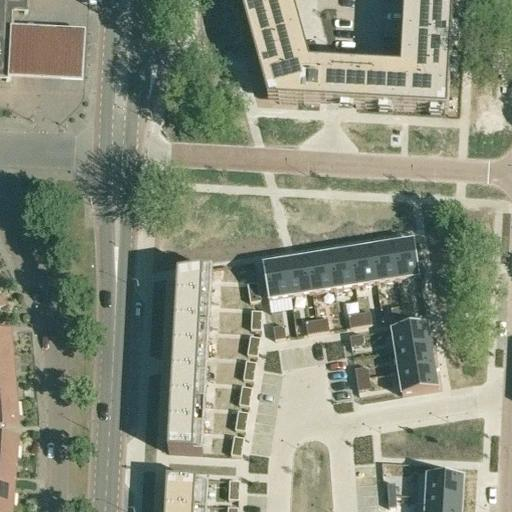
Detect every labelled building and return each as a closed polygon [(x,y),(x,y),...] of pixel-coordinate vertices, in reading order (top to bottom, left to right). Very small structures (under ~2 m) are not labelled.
[(10,14),(13,14),(13,12),(23,12),(23,15),(27,15),(27,12),(25,11),(25,0),(0,0),(0,79),(5,80),(5,83),(9,83),(9,82),(9,79),(7,79),(9,32),(12,32),(12,28),(9,28),(10,14)] [(239,0),(255,55),(265,92),(275,90),(279,105),(297,106),(320,108),(340,109),(354,110),(356,110),(379,111),(394,112),(430,114),(445,115),(448,115),(450,77),(451,62),(452,45),(452,30),(453,14),(454,0),(405,0),(402,72),(311,67),(292,0),(239,0)] [(87,32),(12,28),(12,32),(9,32),(7,79),(9,79),(9,82),(84,86),(87,32)] [(394,247),(392,248),(398,284),(420,280),(414,244),(394,247)] [(373,251),(371,251),(376,287),(398,284),(392,248),(373,251)] [(351,254),(349,254),(355,291),(376,287),(371,251),(351,254)] [(330,257),(328,258),(334,294),(355,291),(349,254),(330,257)] [(309,261),(307,261),(313,297),(334,294),(328,258),(309,261)] [(305,262),(285,265),(291,301),(313,297),(307,261),(305,262)] [(265,268),(263,268),(269,304),(291,301),(285,265),(265,268)] [(178,278),(177,303),(211,305),(213,273),(178,278)] [(257,286),(247,288),(249,297),(259,295),(257,286)] [(259,295),(249,297),(250,306),(261,304),(259,295)] [(177,303),(175,328),(210,331),(211,305),(177,303)] [(410,308),(402,310),(404,322),(412,321),(410,308)] [(402,310),(394,311),(396,324),(404,322),(402,310)] [(252,314),(251,324),(262,324),(262,315),(252,314)] [(367,315),(359,316),(361,329),(369,328),(367,315)] [(359,316),(351,318),(353,331),(361,329),(359,316)] [(324,322),(317,323),(319,336),(326,335),(324,322)] [(317,323),(309,325),(311,337),(319,336),(317,323)] [(251,324),(251,333),(261,333),(262,324),(251,324)] [(428,327),(392,333),(395,355),(431,349),(428,327)] [(175,328),(174,353),(208,356),(210,331),(175,328)] [(281,329),(273,330),(275,343),(283,342),(281,329)] [(0,356),(12,355),(10,331),(0,331),(0,356)] [(363,337),(350,339),(351,347),(364,345),(363,337)] [(250,340),(249,349),(259,351),(260,341),(250,340)] [(249,349),(247,358),(258,360),(259,351),(249,349)] [(431,349),(395,355),(399,377),(435,371),(431,349)] [(174,353),(173,379),(207,381),(208,356),(174,353)] [(0,380),(14,379),(12,355),(0,356),(0,380)] [(246,364),(245,374),(255,375),(257,366),(246,364)] [(435,371),(399,377),(402,399),(439,393),(435,371)] [(368,373),(355,375),(357,383),(370,381),(368,373)] [(245,374),(243,383),(253,385),(255,375),(245,374)] [(0,404),(16,403),(14,379),(0,380),(0,404)] [(173,379),(171,404),(205,406),(207,381),(173,379)] [(370,381),(357,383),(358,391),(371,389),(370,381)] [(242,390),(241,399),(251,401),(252,391),(242,390)] [(241,399),(239,408),(249,410),(251,401),(241,399)] [(0,429),(18,428),(16,403),(0,404),(0,429)] [(171,404),(170,429),(204,431),(205,406),(171,404)] [(238,415),(237,424),(247,426),(248,416),(238,415)] [(237,424),(235,433),(245,435),(247,426),(237,424)] [(170,429),(169,456),(203,458),(204,431),(170,429)] [(17,437),(0,436),(0,460),(15,462),(17,437)] [(234,440),(232,449),(243,451),(244,441),(234,440)] [(232,449),(231,458),(241,460),(243,451),(232,449)] [(0,484),(14,485),(15,462),(0,460),(0,484)] [(418,477),(416,499),(463,502),(464,480),(418,477)] [(167,481),(166,508),(207,510),(208,483),(167,481)] [(0,484),(0,508),(12,509),(14,485),(0,484)] [(229,484),(229,494),(239,494),(240,485),(229,484)] [(395,487),(387,487),(388,499),(396,499),(395,487)] [(229,494),(229,503),(239,504),(239,494),(229,494)] [(396,499),(388,499),(389,511),(397,511),(396,499)] [(416,499),(415,511),(462,511),(463,502),(416,499)]
